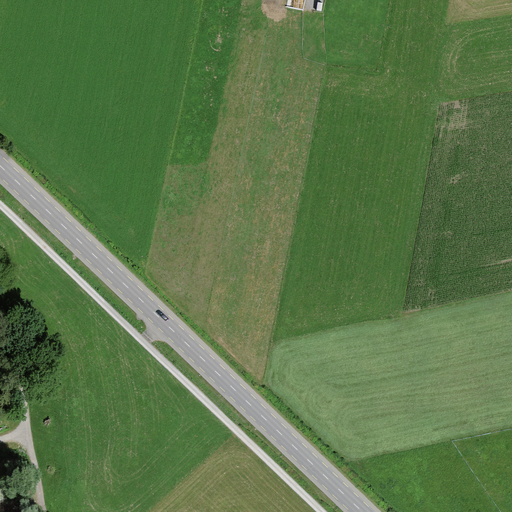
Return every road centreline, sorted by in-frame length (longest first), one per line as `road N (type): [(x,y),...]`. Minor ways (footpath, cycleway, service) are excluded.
road 1 (secondary): [(362,511),(0,165)]
road 2 (residential): [(41,511),(0,318)]
